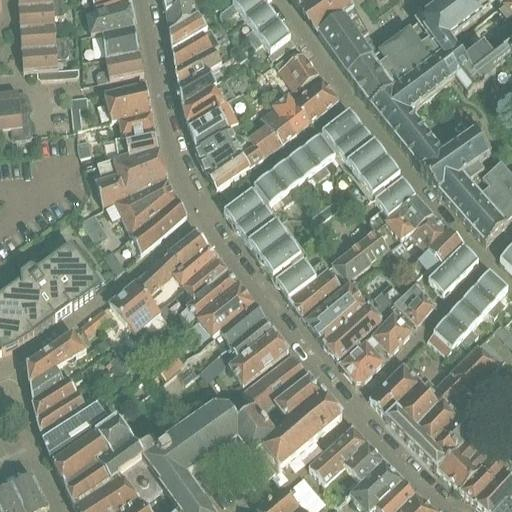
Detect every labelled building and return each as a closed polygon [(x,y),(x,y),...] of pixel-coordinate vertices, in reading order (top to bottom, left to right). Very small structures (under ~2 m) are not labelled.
[(17,0),(18,12),(65,9),(65,2),(62,0),(17,0)] [(111,0),(94,7),(97,18),(129,8),(127,0),(111,0)] [(194,0),(160,0),(165,16),(192,1),(194,0)] [(222,26),(238,16),(245,25),(264,10),(256,0),(242,0),(232,8),(220,17),(219,21),(222,26)] [(224,8),(233,1),(232,0),(219,0),(219,1),(224,8)] [(288,0),(299,13),(314,0),(288,0)] [(314,0),(299,13),(313,32),(317,38),(318,38),(317,36),(319,35),(320,36),(353,13),(345,1),(344,0),(314,0)] [(511,45),(509,48),(503,53),(494,59),(485,47),(464,63),(454,48),(451,42),(482,19),(470,0),(450,0),(427,18),(423,12),(413,19),(419,27),(375,60),(347,80),(369,111),(420,174),(419,175),(438,197),(439,196),(484,251),(506,230),(511,223),(511,185),(500,171),(486,184),(482,177),(483,177),(477,169),(490,160),(475,140),(479,137),(479,134),(477,130),(474,130),(471,132),(470,134),(472,138),(442,158),(410,117),(454,83),(467,99),(495,77),(492,73),(510,59),(511,61),(511,45)] [(511,0),(492,0),(499,10),(501,9),(511,0)] [(165,16),(168,35),(197,20),(192,1),(165,16)] [(511,4),(503,11),(498,17),(506,29),(511,24),(511,4)] [(90,40),(101,38),(134,33),(129,8),(97,18),(98,19),(87,22),(90,40)] [(18,12),(20,32),(55,29),(54,20),(62,20),(65,17),(65,9),(18,12)] [(245,25),(252,34),(245,40),(250,46),(277,26),(264,10),(245,25)] [(370,38),(353,13),(320,36),(319,35),(317,36),(318,38),(317,38),(347,80),(375,60),(362,44),(370,38)] [(168,35),(171,53),(207,35),(198,19),(197,20),(168,35)] [(492,39),(503,53),(509,48),(511,45),(511,24),(506,29),(504,31),(504,30),(492,39)] [(275,54),(283,48),(290,42),(277,26),(250,46),(255,53),(263,48),(270,57),(275,54)] [(219,28),(207,35),(171,53),(174,72),(212,52),(212,53),(228,44),(219,28)] [(20,32),(21,55),(68,52),(68,45),(64,42),(56,42),(55,29),(20,32)] [(101,38),(105,62),(138,56),(134,33),(101,38)] [(295,49),(290,42),(283,48),(287,54),(295,49)] [(242,55),(237,48),(231,52),(230,57),(232,61),(242,55)] [(279,60),(287,54),(283,48),(275,54),(279,60)] [(21,55),(23,78),(36,77),(46,76),(57,76),(58,76),(58,75),(57,63),(66,63),(68,60),(68,52),(21,55)] [(174,72),(176,87),(207,75),(221,67),(212,53),(212,52),(174,72)] [(303,59),(298,53),(290,58),(294,64),(303,59)] [(267,60),(271,64),(272,65),(279,60),(275,54),(270,57),(267,60)] [(247,61),(242,55),(232,61),(236,65),(239,66),(247,61)] [(96,80),(98,88),(143,79),(138,56),(105,62),(107,75),(98,77),(96,80)] [(290,58),(282,64),(287,70),(294,64),(290,58)] [(293,97),(317,80),(303,59),(294,64),(287,70),(279,74),(278,76),(293,97)] [(275,68),(279,74),(287,70),(282,64),(275,68)] [(78,74),(66,75),(67,83),(76,83),(79,80),(78,74)] [(66,75),(58,75),(58,76),(57,76),(57,84),(67,83),(66,75)] [(176,87),(181,105),(221,84),(224,82),(221,78),(212,84),(207,75),(176,87)] [(40,85),(47,85),(46,76),(36,77),(37,83),(40,85)] [(47,85),(57,84),(57,76),(46,76),(47,85)] [(181,105),(189,131),(216,113),(222,109),(228,105),(235,102),(229,93),(223,84),(225,83),(224,82),(221,84),(181,105)] [(338,104),(322,85),(307,97),(321,118),(338,104)] [(111,127),(119,125),(151,118),(146,89),(104,100),(111,127)] [(19,97),(0,99),(0,119),(1,134),(10,133),(11,142),(15,145),(24,144),(22,131),(21,119),(20,108),(19,97)] [(24,97),(19,97),(20,108),(28,107),(28,99),(24,97)] [(293,109),(291,107),(291,108),(308,130),(321,118),(307,97),(293,109)] [(287,101),(272,113),(294,141),(308,130),(291,108),(291,107),(287,101)] [(87,102),(78,103),(79,113),(87,112),(87,102)] [(70,104),(72,122),(80,121),(79,113),(78,103),(70,104)] [(237,130),(231,120),(233,116),(228,105),(222,109),(216,113),(189,131),(195,152),(221,137),(221,138),(237,130)] [(30,118),(28,107),(20,108),(21,119),(30,118)] [(260,123),(265,130),(281,151),(294,141),(272,113),(260,123)] [(321,138),(341,164),(372,203),(381,215),(370,223),(370,228),(375,236),(384,228),(415,203),(404,188),(348,116),(321,138)] [(31,131),(30,118),(21,119),(22,131),(31,131)] [(151,118),(119,125),(122,143),(124,143),(154,135),(151,118)] [(72,122),(73,136),(82,135),(80,121),(72,122)] [(239,129),(237,130),(221,138),(221,137),(195,152),(204,178),(208,183),(241,161),(240,160),(253,151),(248,143),(248,142),(239,129)] [(265,130),(248,142),(248,143),(253,151),(254,152),(263,164),(281,151),(265,130)] [(30,143),(32,140),(31,131),(22,131),(24,144),(30,143)] [(127,160),(158,153),(154,135),(124,143),(127,160)] [(319,142),(318,143),(302,155),(322,182),(329,176),(325,170),(334,162),(319,142)] [(249,174),(263,164),(254,152),(253,151),(240,160),(241,161),(249,174)] [(102,212),(114,209),(166,185),(158,153),(127,160),(114,164),(118,181),(96,187),(102,212)] [(301,187),(311,180),(316,187),(322,182),(302,155),(286,167),(301,187)] [(214,193),(220,194),(249,174),(241,161),(208,183),(214,193)] [(286,167),(270,179),(290,206),(297,201),(292,194),(301,187),(286,167)] [(268,212),(271,209),(279,204),(283,211),(290,206),(270,179),(253,192),(268,212)] [(114,209),(131,243),(177,206),(166,185),(114,209)] [(223,217),(276,288),(279,292),(297,278),(292,272),(302,264),(251,196),(223,217)] [(401,247),(410,239),(432,221),(415,203),(384,228),(401,247)] [(131,243),(140,260),(160,243),(185,221),(177,206),(131,243)] [(311,222),(310,227),(314,231),(341,211),(337,207),(333,206),(311,222)] [(410,239),(426,257),(448,236),(448,235),(432,221),(410,239)] [(374,236),(332,271),(346,289),(388,255),(374,236)] [(426,257),(426,258),(417,265),(425,274),(425,273),(433,280),(443,272),(463,252),(448,236),(426,257)] [(152,273),(136,286),(149,302),(164,290),(173,282),(172,281),(207,251),(196,237),(152,273)] [(34,341),(102,293),(100,290),(106,286),(78,247),(72,251),(71,250),(36,275),(30,273),(20,280),(21,286),(0,301),(0,359),(11,355),(34,341)] [(168,294),(177,287),(183,293),(217,264),(213,259),(207,251),(172,281),(173,282),(164,290),(168,294)] [(511,276),(511,251),(499,265),(511,276)] [(427,285),(441,301),(478,268),(463,252),(443,272),(433,280),(427,285)] [(183,293),(193,305),(228,277),(217,264),(183,293)] [(320,266),(310,275),(302,264),(292,272),(297,278),(279,292),(288,305),(316,283),(326,275),(328,273),(324,267),(320,266)] [(420,278),(425,274),(417,265),(412,270),(420,278)] [(406,274),(416,283),(420,278),(412,270),(406,274)] [(343,296),(326,275),(316,283),(288,305),(305,328),(342,297),(349,292),(343,296)] [(186,331),(195,324),(197,326),(241,292),(228,277),(193,305),(185,311),(187,314),(178,322),(186,331)] [(507,294),(502,290),(489,277),(474,293),(499,315),(505,309),(498,304),(507,294)] [(162,318),(149,302),(136,286),(108,308),(135,340),(162,318)] [(355,288),(349,292),(342,297),(305,328),(323,351),(368,314),(367,314),(371,310),(366,303),(355,288)] [(414,291),(402,302),(393,311),(416,333),(434,312),(414,291)] [(202,352),(212,344),(219,338),(253,309),(241,292),(197,326),(187,334),(202,352)] [(383,313),(375,323),(368,314),(323,351),(336,368),(339,372),(366,349),(371,344),(377,338),(376,337),(393,320),(388,315),(393,311),(402,302),(393,293),(377,307),(383,313)] [(474,293),(461,308),(479,325),(487,316),(493,321),(499,315),(474,293)] [(461,308),(447,323),(471,346),(477,339),(471,334),(479,325),(461,308)] [(219,338),(228,352),(264,324),(253,309),(219,338)] [(389,362),(411,338),(416,333),(393,311),(388,315),(393,320),(376,337),(377,338),(371,344),(377,351),(389,362)] [(102,314),(80,331),(86,339),(108,322),(102,314)] [(447,323),(433,338),(451,355),(459,346),(466,352),(471,346),(447,323)] [(228,352),(237,365),(273,338),(264,324),(228,352)] [(242,391),(288,356),(273,338),(237,365),(228,372),(242,391)] [(445,362),(451,355),(433,338),(427,345),(445,362)] [(72,339),(27,371),(30,390),(61,371),(85,357),(72,339)] [(102,356),(110,350),(105,343),(97,349),(102,356)] [(362,388),(384,368),(372,356),(377,351),(371,344),(366,349),(339,372),(354,388),(362,388)] [(504,364),(485,346),(484,345),(437,391),(427,383),(422,389),(387,424),(386,425),(435,474),(436,474),(469,441),(482,428),(483,429),(484,428),(468,413),(458,423),(447,413),(467,396),(470,399),(478,391),(481,393),(483,392),(491,385),(491,384),(491,383),(489,380),(504,364)] [(135,353),(125,362),(137,377),(147,369),(135,353)] [(184,370),(183,369),(173,358),(155,375),(166,386),(184,370)] [(117,360),(113,363),(110,366),(115,372),(123,366),(117,360)] [(248,461),(255,469),(263,462),(257,455),(261,452),(274,440),(321,401),(291,360),(241,398),(256,412),(237,426),(233,429),(238,435),(232,440),(236,445),(237,445),(249,460),(248,461)] [(168,385),(181,399),(205,376),(192,363),(168,385)] [(109,365),(105,369),(111,376),(115,372),(110,366),(109,365)] [(129,373),(123,366),(115,372),(121,379),(129,373)] [(402,370),(370,404),(368,405),(387,424),(422,389),(402,370)] [(30,390),(33,407),(65,385),(68,383),(61,371),(30,390)] [(36,424),(77,398),(68,383),(65,385),(33,407),(36,424)] [(36,424),(42,441),(95,408),(92,404),(84,410),(77,398),(36,424)] [(333,415),(321,401),(274,440),(261,452),(279,474),(314,444),(339,423),(339,422),(333,415)] [(43,446),(52,466),(89,444),(110,428),(95,408),(42,441),(43,446)] [(160,511),(157,508),(167,499),(176,511),(208,511),(187,481),(236,445),(232,440),(238,435),(233,429),(237,426),(228,413),(214,409),(158,449),(152,442),(138,453),(116,423),(110,428),(89,444),(52,466),(73,511),(160,511)] [(436,474),(459,497),(496,456),(495,455),(490,461),(470,442),(483,429),(482,428),(469,441),(436,474)] [(345,474),(367,452),(352,434),(308,475),(324,491),(344,473),(345,474)] [(355,484),(331,507),(335,511),(337,511),(349,501),(349,502),(382,469),(367,452),(345,474),(355,484)] [(461,499),(473,510),(511,470),(496,456),(459,497),(461,499)] [(275,477),(263,462),(255,469),(267,484),(275,477)] [(511,468),(511,470),(473,510),(476,511),(497,511),(511,495),(511,468)] [(349,502),(358,511),(375,511),(401,487),(382,469),(349,502)] [(19,511),(47,511),(32,480),(9,492),(19,511)] [(401,511),(413,499),(401,487),(375,511),(401,511)] [(0,511),(19,511),(9,492),(0,496),(0,511)] [(511,511),(511,495),(497,511),(511,511)] [(293,511),(281,498),(263,511),(293,511)] [(176,511),(167,499),(157,508),(160,511),(176,511)] [(413,499),(401,511),(428,511),(415,501),(413,499)]
